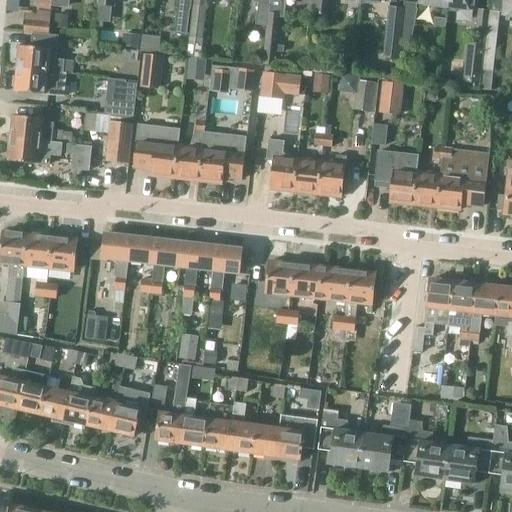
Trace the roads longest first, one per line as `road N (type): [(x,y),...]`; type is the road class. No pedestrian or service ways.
road 1 (residential): [(511,246),(0,196)]
road 2 (residential): [(181,490),(0,454)]
road 3 (residential): [(309,511),(181,490)]
